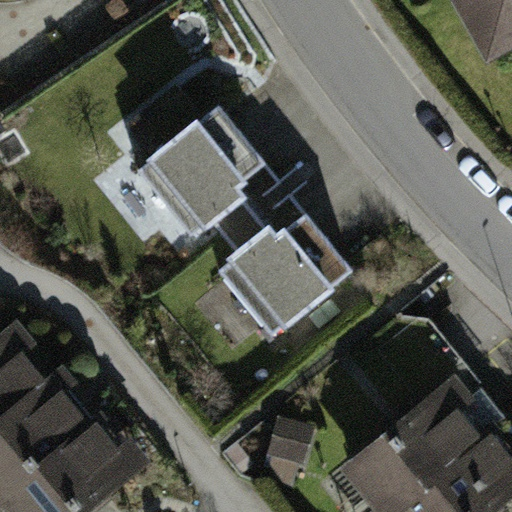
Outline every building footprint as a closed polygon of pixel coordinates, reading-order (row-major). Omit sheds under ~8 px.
[(511,0),(447,0),(491,76),(511,64),(511,0)] [(133,184),(195,264),(214,250),(268,207),(286,194),(223,114),(205,128),(179,95),(124,137),(150,171),(133,184)] [(209,279),(272,359),(362,289),(300,209),(281,224),(268,207),(214,250),(226,266),(209,279)] [(0,425),(49,389),(11,339),(0,347),(0,425)] [(0,503),(96,431),(59,381),(49,389),(0,425),(0,503)] [(398,511),(486,442),(448,393),(337,481),(361,511),(398,511)] [(0,511),(92,511),(144,474),(106,424),(96,431),(0,503),(0,511)] [(498,511),(511,501),(511,454),(496,434),(486,442),(398,511),(498,511)]
